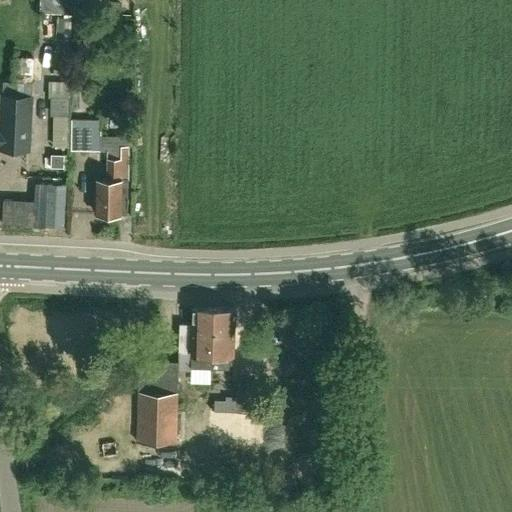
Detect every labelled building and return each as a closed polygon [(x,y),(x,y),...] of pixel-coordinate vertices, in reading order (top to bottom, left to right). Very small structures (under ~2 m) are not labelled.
[(56,16),(56,36),(71,36),(71,17),(56,16)] [(96,17),(74,17),(73,36),(96,36),(96,17)] [(3,93),(4,93),(2,130),(0,129),(0,143),(1,144),(1,147),(30,149),(33,94),(32,94),(33,81),(3,80),(3,93)] [(69,146),(70,81),(49,80),(49,96),(51,96),(50,114),(53,114),(53,146),(69,146)] [(101,149),(102,118),(73,117),(72,148),(101,149)] [(122,210),(128,210),(128,142),(106,143),(106,176),(96,176),(96,211),(122,211),(122,210)] [(214,365),(216,305),(193,305),(193,321),(181,321),(180,349),(192,349),(192,364),(214,365)] [(216,305),(214,365),(233,366),(234,351),(236,306),(216,305)] [(136,440),(178,440),(180,360),(140,359),(140,389),(138,389),(136,440)]
